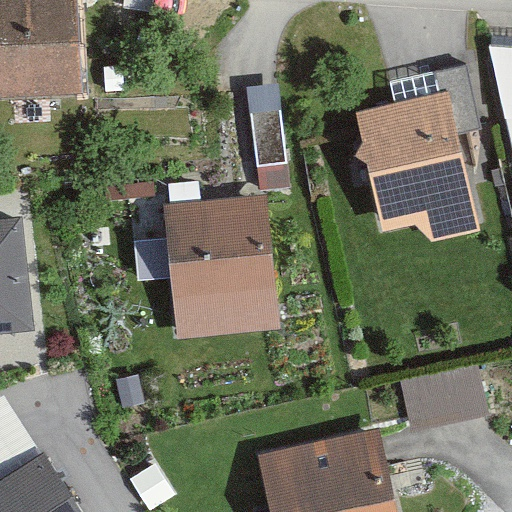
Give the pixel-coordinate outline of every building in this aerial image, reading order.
[(0,0),(0,96),(78,94),(75,0),(0,0)] [(511,40),(489,39),(508,121),(511,121),(511,40)] [(391,108),(358,114),(381,236),(422,228),(426,247),(477,237),(458,134),(479,130),(469,71),(387,86),(391,108)] [(290,173),(279,85),(249,88),(259,177),(290,173)] [(282,328),(266,197),(162,210),(178,341),(282,328)] [(24,207),(0,209),(0,327),(36,324),(24,207)] [(485,419),(476,373),(403,387),(412,433),(485,419)] [(0,381),(0,451),(43,436),(21,374),(0,381)] [(397,511),(380,435),(258,463),(269,511),(397,511)] [(84,511),(44,447),(0,473),(0,511),(84,511)]
